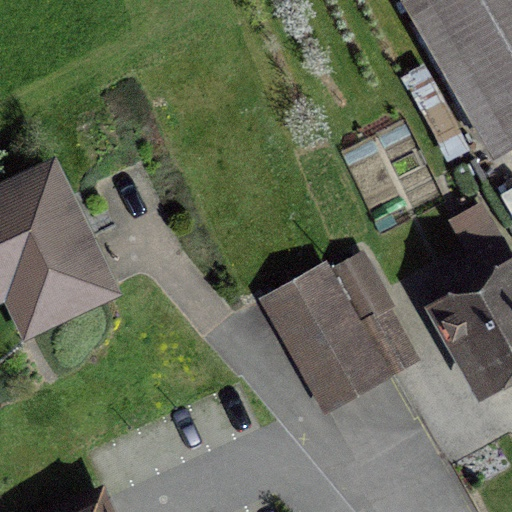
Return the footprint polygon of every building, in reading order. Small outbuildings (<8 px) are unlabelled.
[(511,0),(423,0),(507,145),(511,142),(511,0)] [(105,288),(49,171),(0,194),(0,290),(30,276),(49,315),(105,288)] [(482,385),(511,368),(511,258),(503,242),(426,286),(482,385)] [(321,266),(266,297),(325,403),(380,372),(321,266)] [(375,291),(353,303),(388,367),(410,354),(375,291)] [(103,511),(97,499),(67,511),(103,511)]
